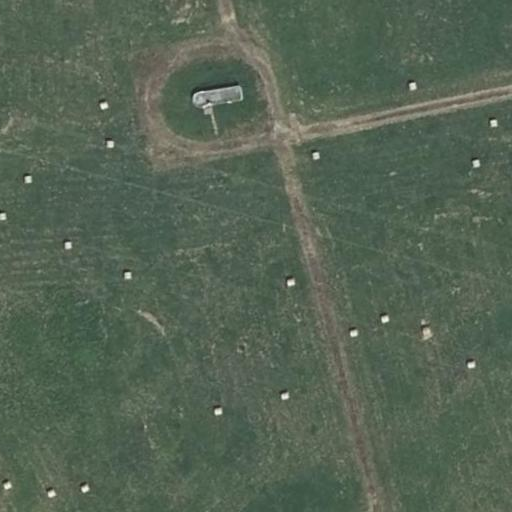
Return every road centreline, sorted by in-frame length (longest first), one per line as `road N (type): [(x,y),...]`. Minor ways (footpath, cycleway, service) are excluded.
road 1 (track): [(225,0),(248,50),(264,64),(376,511)]
road 2 (track): [(511,88),(186,152),(151,116),(149,93),(162,70),(183,54),(248,50)]
